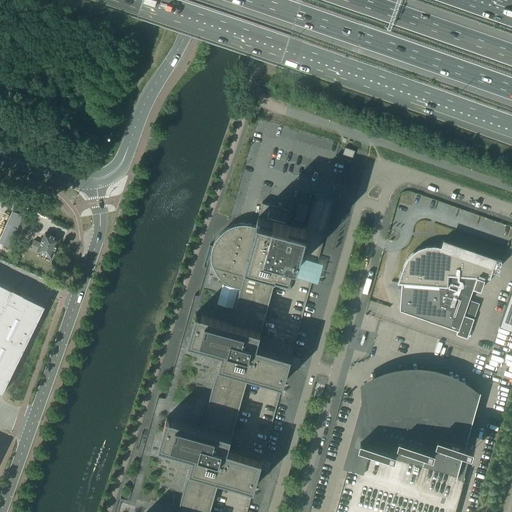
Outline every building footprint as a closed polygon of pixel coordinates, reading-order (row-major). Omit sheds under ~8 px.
[(352,158),(354,151),(344,148),(342,155),(352,158)] [(287,224),(291,211),(275,207),(261,203),(258,216),(255,226),(253,225),(251,225),(249,225),(247,224),(245,224),(243,224),(241,224),(239,224),(237,225),(235,225),(233,226),(231,226),(230,227),(228,228),(226,229),(224,230),(223,231),(221,232),(220,234),(218,235),(217,237),(216,238),(215,240),(214,242),(213,244),(212,246),(212,247),(211,250),(211,252),(211,254),(210,256),(210,258),(211,260),(211,262),(211,264),(212,266),(212,268),(213,270),(214,272),(215,273),(216,275),(217,277),(218,278),(220,280),(221,281),(223,282),(224,284),(226,285),(228,286),(230,287),(231,287),(233,288),(235,289),(237,289),(240,289),(230,323),(196,313),(187,343),(222,352),(218,366),(201,427),(166,417),(158,446),(193,456),(189,470),(177,511),(209,511),(219,479),(253,488),(262,459),(227,449),(231,435),(248,375),(283,384),(291,355),(260,346),(264,332),(280,271),(289,274),(293,261),(294,257),(303,229),(287,224)] [(295,218),(305,221),(309,206),(300,203),(295,218)] [(32,220),(18,213),(12,226),(27,233),(32,220)] [(4,245),(11,248),(15,240),(19,230),(12,227),(4,245)] [(34,240),(33,240),(30,248),(38,251),(51,257),(59,239),(45,233),(41,243),(34,240)] [(493,269),(496,259),(445,241),(442,247),(434,246),(426,246),(418,249),(412,253),(406,259),(403,266),(397,283),(401,283),(399,311),(457,331),(455,335),(467,339),(474,319),(463,315),(473,288),(480,290),(484,278),(489,278),(493,269)] [(294,257),(289,274),(312,281),(317,263),(294,257)] [(0,277),(0,385),(11,391),(54,304),(0,277)] [(511,285),(498,326),(511,330),(511,285)] [(457,474),(464,450),(472,452),(473,445),(466,443),(479,396),(478,396),(477,401),(453,383),(425,375),(396,376),(368,387),(369,414),(365,414),(366,422),(370,422),(370,432),(358,428),(334,511),(454,511),(457,502),(456,503),(449,501),(457,474)]
